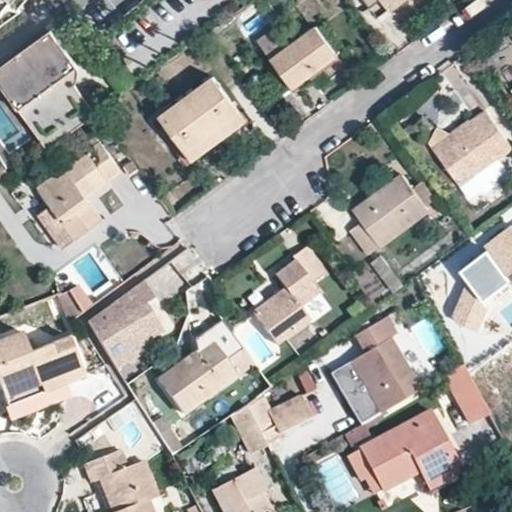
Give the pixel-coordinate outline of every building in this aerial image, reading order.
[(19,0),(17,0),(0,20),(0,28),(1,30),(27,11),(19,0)] [(0,0),(0,20),(17,0),(0,0)] [(363,0),(370,9),(380,1),(389,12),(404,0),(363,0)] [(293,88),(337,55),(316,27),(289,47),(275,29),(259,41),(273,60),(293,88)] [(511,30),(511,29),(480,52),(489,64),(511,46),(511,30)] [(0,69),(0,84),(49,150),(92,119),(97,115),(68,76),(79,68),(52,31),(0,69)] [(247,120),(213,77),(160,116),(193,159),(247,120)] [(511,147),(511,146),(487,113),(469,127),(436,151),(435,151),(470,199),(479,191),(486,193),(496,186),(497,178),(506,172),(506,171),(497,159),(511,147)] [(429,142),(436,151),(469,127),(466,123),(451,135),(438,126),(429,142)] [(62,221),(76,240),(104,220),(88,197),(122,171),(90,129),(77,138),(87,151),(38,187),(57,214),(62,221)] [(0,184),(12,177),(0,157),(0,184)] [(429,209),(403,173),(355,209),(363,222),(350,231),(367,254),(379,245),(381,247),(429,209)] [(46,222),(57,214),(38,187),(27,195),(46,222)] [(64,249),(76,240),(62,221),(49,230),(64,249)] [(511,226),(511,225),(483,245),(487,251),(459,272),(467,283),(481,302),(510,282),(506,277),(511,272),(511,226)] [(274,273),(286,288),(253,312),(277,345),(310,319),(301,306),(320,291),(313,281),(325,271),(307,247),(294,256),(295,258),(274,273)] [(117,368),(147,349),(143,344),(151,338),(164,330),(147,302),(155,297),(144,280),(88,321),(117,368)] [(486,309),(481,302),(467,283),(449,321),(475,335),(486,309)] [(79,284),(68,291),(83,312),(94,304),(79,284)] [(83,312),(68,291),(55,296),(69,322),(76,318),(83,312)] [(192,337),(196,351),(212,340),(222,354),(238,342),(215,313),(192,337)] [(398,333),(388,317),(361,332),(371,349),(365,353),(330,375),(361,425),(421,389),(391,337),(398,333)] [(355,336),(365,353),(371,349),(361,332),(355,336)] [(44,393),(58,387),(85,377),(70,336),(29,352),(22,333),(0,341),(0,390),(6,406),(26,399),(24,391),(41,384),(44,393)] [(147,349),(155,344),(151,338),(143,344),(147,349)] [(212,340),(196,351),(158,379),(183,414),(253,362),(238,342),(222,354),(212,340)] [(469,424),(488,414),(462,365),(443,376),(469,424)] [(493,378),(477,385),(491,414),(507,407),(493,378)] [(62,397),(58,387),(44,393),(41,384),(24,391),(26,399),(6,406),(9,415),(28,407),(29,409),(62,397)] [(277,423),(280,431),(282,430),(311,415),(300,394),(267,410),(259,394),(246,404),(260,431),(277,423)] [(266,442),(260,431),(246,404),(232,415),(250,454),(267,446),(266,442)] [(463,470),(430,409),(359,447),(381,490),(418,471),(426,488),(463,470)] [(151,423),(174,458),(185,450),(163,415),(151,423)] [(282,430),(280,431),(277,423),(260,431),(266,442),(284,433),(282,430)] [(152,511),(148,501),(158,497),(143,461),(127,467),(120,450),(84,465),(91,481),(93,481),(102,477),(116,511),(152,511)] [(268,490),(256,468),(211,490),(222,511),(272,511),(262,493),(268,490)] [(105,511),(116,511),(102,477),(93,481),(105,511)]
